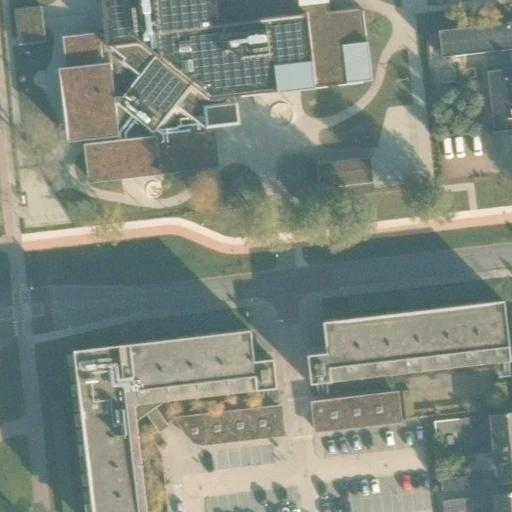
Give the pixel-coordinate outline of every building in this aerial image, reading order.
[(64,82),(65,97),(70,141),(85,140),(87,149),(90,181),(120,177),(166,172),(212,167),(217,166),(213,134),(208,134),(208,130),(207,126),(222,107),(224,105),(228,99),(300,91),(371,82),(362,9),(330,12),(328,0),(244,0),(245,6),(217,9),(216,0),(101,0),(106,36),(90,37),(86,38),(86,35),(74,36),(75,39),(66,40),(71,81),(64,82)] [(42,7),(14,10),(15,17),(18,38),(19,46),(46,43),(44,29),(43,19),(42,7)] [(511,50),(511,69),(487,72),(493,133),(511,131),(511,23),(439,32),(442,58),(511,50)] [(371,159),(317,165),(317,167),(318,170),(318,174),(319,180),(320,190),(373,184),(371,159)] [(505,303),(324,324),(327,355),(308,357),(311,387),(332,385),(332,383),(510,363),(511,363),(505,303)] [(255,364),(252,332),(74,353),(93,511),(147,511),(137,423),(147,416),(160,434),(164,431),(169,428),(157,409),(167,403),(257,392),(257,393),(278,391),(275,361),(255,364)] [(397,395),(313,405),(316,432),(400,422),(397,395)] [(179,420),(177,418),(176,418),(190,439),(193,442),(198,444),(203,444),(283,435),(280,408),(179,420)] [(511,483),(511,413),(490,416),(493,437),(495,437),(496,447),(494,448),(494,454),(497,454),(498,464),(496,465),(498,485),(511,483)] [(452,421),(454,433),(471,431),(470,419),(452,421)] [(436,435),(454,433),(452,421),(435,422),(436,435)] [(454,444),(452,436),(442,438),(443,446),(454,444)] [(464,478),(465,489),(483,487),(481,476),(464,478)] [(442,492),(465,489),(464,478),(441,480),(442,492)] [(511,511),(511,493),(493,496),(494,511),(511,511)] [(444,511),(462,511),(466,511),(465,500),(443,502),(444,511)]
